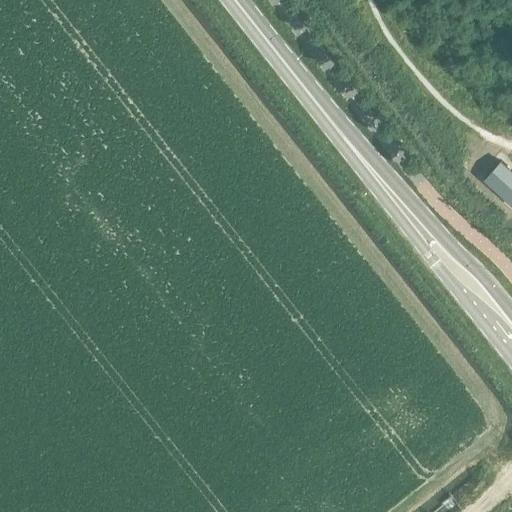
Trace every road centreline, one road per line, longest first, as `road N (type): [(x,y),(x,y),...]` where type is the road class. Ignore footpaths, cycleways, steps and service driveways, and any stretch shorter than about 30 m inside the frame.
road 1 (secondary): [(342,136),(511,361)]
road 2 (secondary): [(511,312),(342,136)]
road 3 (secondary): [(342,136),(234,0)]
